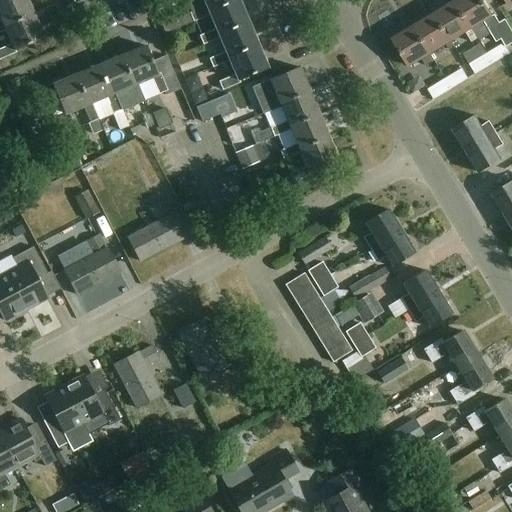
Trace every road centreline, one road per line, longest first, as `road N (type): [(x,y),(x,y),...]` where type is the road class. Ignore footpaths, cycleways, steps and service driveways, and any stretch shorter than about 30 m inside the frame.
road 1 (residential): [(0,378),(423,154)]
road 2 (residential): [(423,154),(334,0)]
road 3 (residential): [(511,297),(423,154)]
